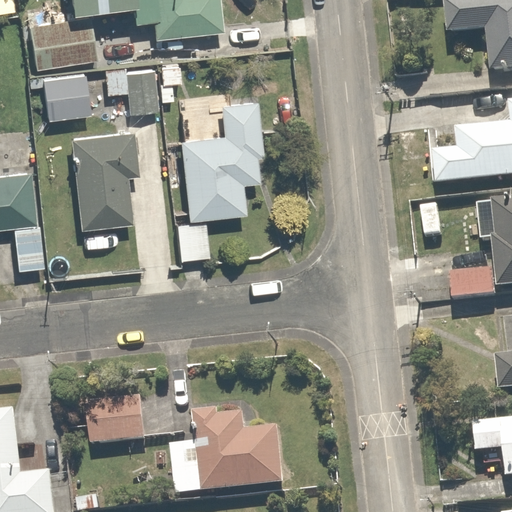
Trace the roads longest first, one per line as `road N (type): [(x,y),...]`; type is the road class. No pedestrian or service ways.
road 1 (residential): [(0,335),(369,294)]
road 2 (residential): [(369,294),(335,0)]
road 3 (residential): [(394,511),(369,294)]
